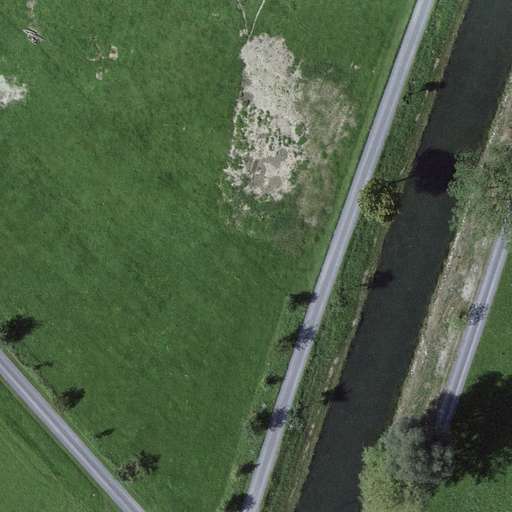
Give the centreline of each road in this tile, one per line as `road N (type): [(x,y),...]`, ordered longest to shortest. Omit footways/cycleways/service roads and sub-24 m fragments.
road 1 (track): [(426,0),(251,511)]
road 2 (track): [(413,511),(511,218)]
road 3 (track): [(0,359),(136,511)]
